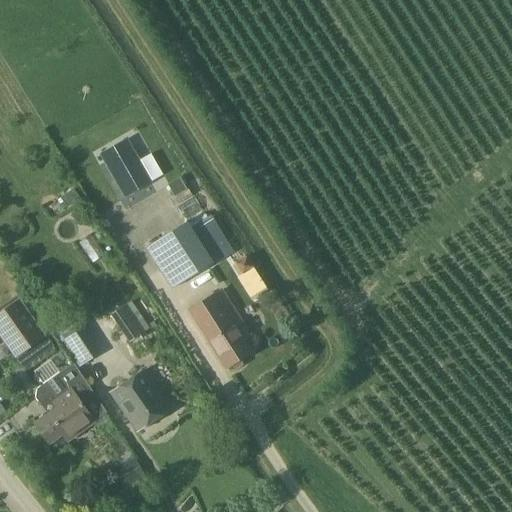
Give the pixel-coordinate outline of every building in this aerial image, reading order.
[(172,201),(154,166),(127,179),(146,214),(172,201)] [(175,288),(207,269),(196,250),(164,268),(175,288)] [(248,337),(242,329),(223,300),(218,292),(189,310),(227,368),(251,353),(243,340),(248,337)] [(21,299),(0,313),(0,329),(18,356),(46,336),(21,299)] [(129,304),(112,315),(130,342),(140,335),(143,339),(149,334),(129,304)] [(57,330),(80,365),(100,351),(77,317),(57,330)] [(42,408),(51,402),(56,408),(34,424),(49,444),(62,435),(66,442),(107,413),(72,364),(37,390),(35,399),(42,408)] [(137,432),(171,409),(144,371),(111,394),(137,432)]
